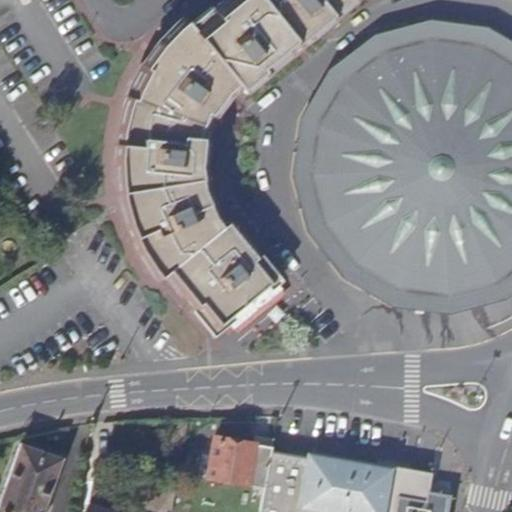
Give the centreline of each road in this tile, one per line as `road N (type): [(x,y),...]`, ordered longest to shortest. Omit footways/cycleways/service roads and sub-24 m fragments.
road 1 (residential): [(0,410),(116,393),(354,385)]
road 2 (residential): [(354,385),(507,441)]
road 3 (residential): [(354,385),(511,353)]
